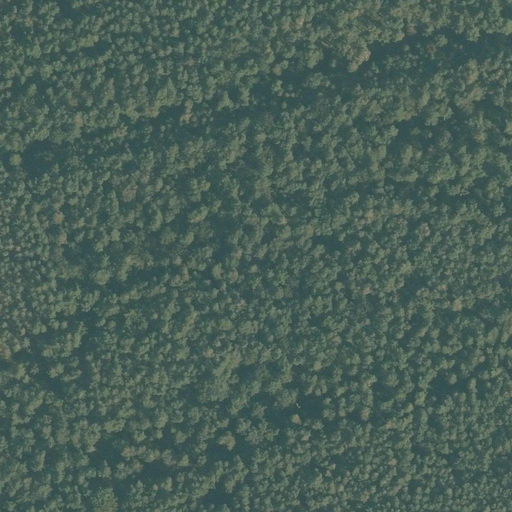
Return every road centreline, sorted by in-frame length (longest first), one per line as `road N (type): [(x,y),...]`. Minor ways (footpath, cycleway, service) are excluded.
road 1 (track): [(114,485),(511,384)]
road 2 (track): [(0,173),(30,207),(122,511)]
